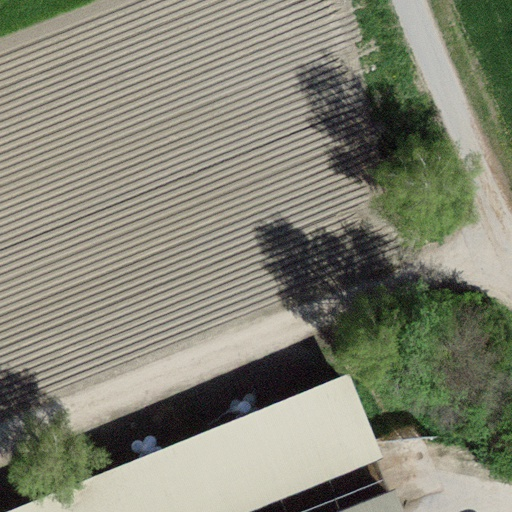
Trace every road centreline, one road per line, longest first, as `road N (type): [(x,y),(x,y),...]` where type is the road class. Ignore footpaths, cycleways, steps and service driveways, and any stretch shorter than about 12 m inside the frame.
road 1 (track): [(0,450),(504,246)]
road 2 (track): [(511,261),(411,0)]
